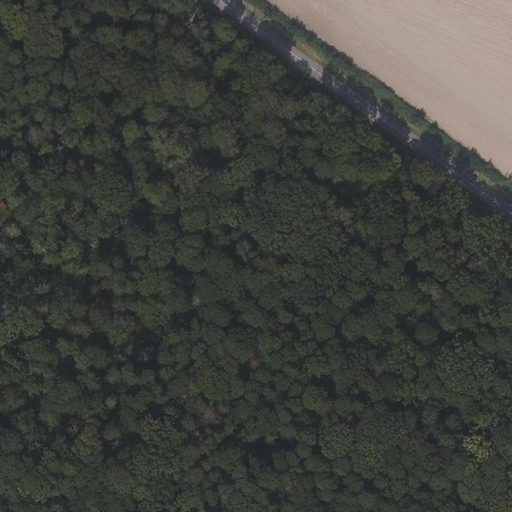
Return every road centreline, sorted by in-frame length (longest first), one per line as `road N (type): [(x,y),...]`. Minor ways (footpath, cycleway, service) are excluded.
road 1 (track): [(511,378),(166,118),(88,65),(0,21)]
road 2 (tertiary): [(218,0),(511,215)]
